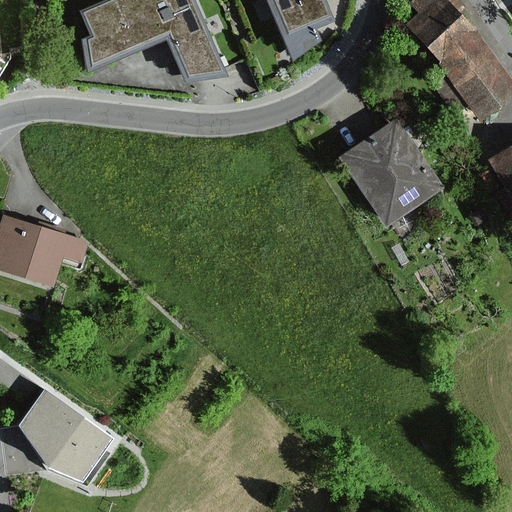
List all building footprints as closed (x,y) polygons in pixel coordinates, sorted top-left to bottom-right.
[(101,0),(79,9),(90,34),(81,38),(87,72),(166,39),(184,82),(228,76),(196,0),(101,0)] [(265,0),(291,62),(326,48),(318,29),(337,21),(327,0),(265,0)] [(418,13),(406,25),(441,62),(440,65),(445,72),(431,81),(454,116),(469,106),(481,123),(511,100),(511,79),(476,29),(462,14),(468,9),(459,0),(407,0),(407,1),(418,13)] [(445,189),(397,119),(339,158),(387,228),(445,189)] [(505,187),(495,193),(511,220),(511,219),(511,145),(488,160),(505,187)] [(500,187),(490,170),(480,176),(490,193),(500,187)] [(485,207),(469,215),(475,226),(490,219),(485,207)] [(89,242),(4,215),(0,226),(0,270),(54,288),(64,258),(82,264),(89,242)] [(125,439),(48,388),(21,425),(52,468),(94,484),(125,439)]
